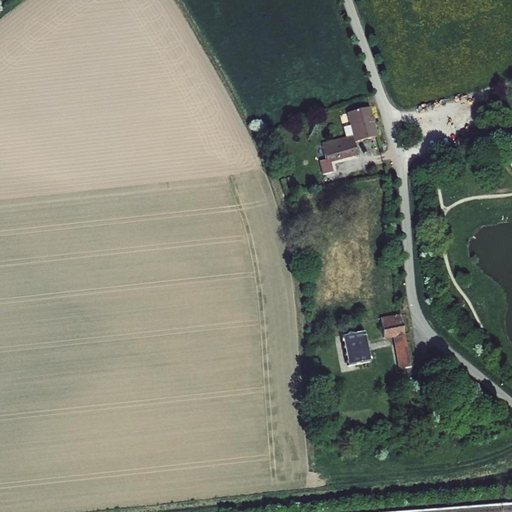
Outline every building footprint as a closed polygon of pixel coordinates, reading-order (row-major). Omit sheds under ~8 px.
[(362,110),(340,116),(348,144),(369,138),(362,110)] [(344,138),(316,145),(319,162),(315,163),(318,176),(326,174),(323,161),(349,156),(344,138)] [(314,186),(315,191),(380,177),(379,167),(319,182),(320,185),(314,186)] [(391,317),(368,320),(371,339),(394,336),(391,317)] [(329,337),(333,364),(355,361),(351,334),(329,337)] [(395,343),(384,346),(387,371),(398,369),(395,343)]
